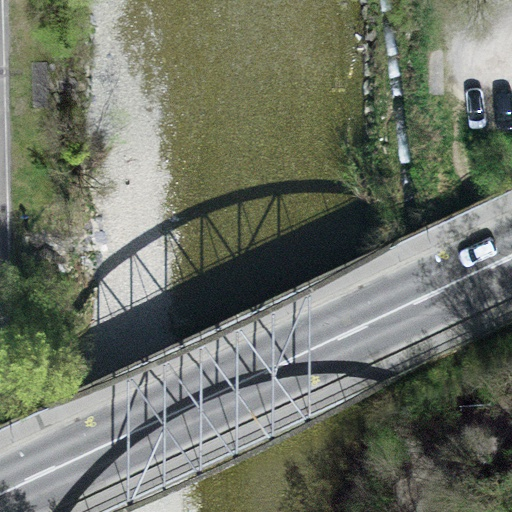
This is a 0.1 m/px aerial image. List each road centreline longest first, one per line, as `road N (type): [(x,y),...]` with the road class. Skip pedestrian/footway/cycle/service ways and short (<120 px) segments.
road 1 (secondary): [(0,494),(511,256)]
road 2 (track): [(511,409),(437,490),(433,511)]
